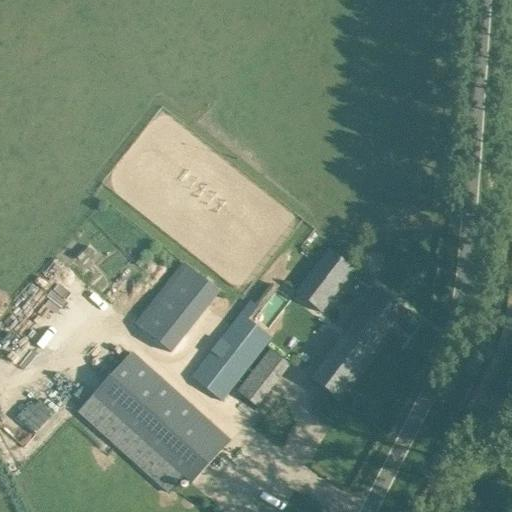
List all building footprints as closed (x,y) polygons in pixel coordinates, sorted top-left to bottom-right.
[(354,270),(339,258),(329,250),(296,293),(321,313),(354,270)] [(220,293),(187,267),(138,328),(172,354),(220,293)] [(408,312),(379,290),(310,378),(339,400),(408,312)] [(251,301),(191,377),(223,402),(273,339),(246,318),(256,305),(251,301)] [(170,493),(184,477),(192,484),(231,441),(132,352),(78,411),(170,493)] [(249,378),(238,392),(257,407),(269,393),(249,378)]
